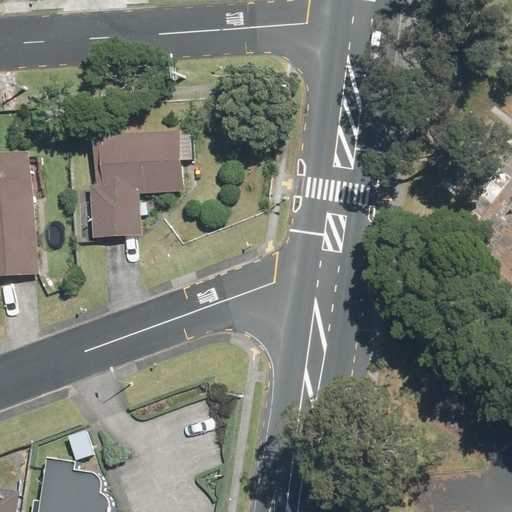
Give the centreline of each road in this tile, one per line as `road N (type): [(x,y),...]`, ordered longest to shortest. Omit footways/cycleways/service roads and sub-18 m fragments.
road 1 (residential): [(0,43),(362,20)]
road 2 (residential): [(0,386),(329,266)]
road 3 (primary): [(329,266),(362,20)]
road 4 (primary): [(294,511),(329,266)]
